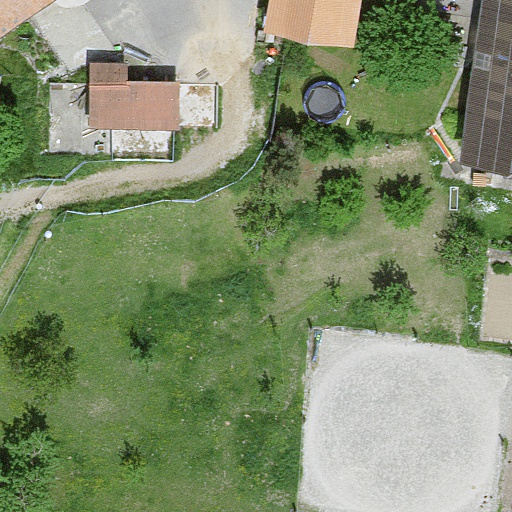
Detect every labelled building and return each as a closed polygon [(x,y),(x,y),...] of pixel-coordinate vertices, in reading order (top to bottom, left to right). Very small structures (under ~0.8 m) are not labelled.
[(0,0),(0,41),(60,0),(0,0)] [(269,0),(265,42),(355,52),(361,0),(269,0)] [(511,0),(485,0),(462,166),(511,173),(511,0)] [(128,66),(87,65),(87,92),(86,129),(174,130),(174,88),(128,87),(128,66)] [(86,129),(87,92),(64,91),(63,164),(173,166),(174,130),(86,129)]
